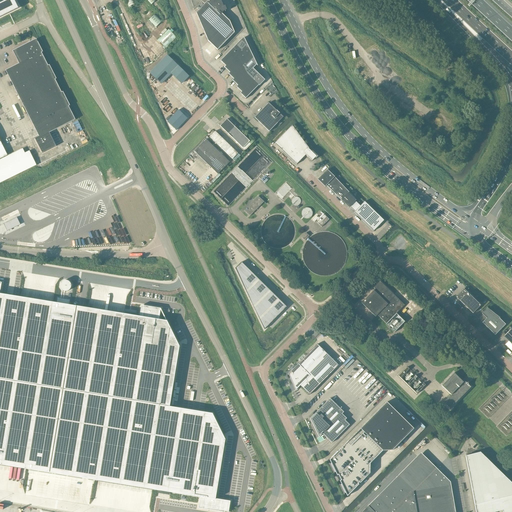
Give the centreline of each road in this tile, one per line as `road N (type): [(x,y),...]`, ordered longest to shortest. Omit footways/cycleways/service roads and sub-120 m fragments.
road 1 (unclassified): [(277,474),(108,108)]
road 2 (primary): [(267,0),(340,127),(467,233)]
road 3 (primary): [(467,218),(363,134),(324,82),(281,0)]
road 4 (unknown): [(333,511),(418,424),(389,395),(307,465)]
road 5 (unclassified): [(511,370),(400,259),(374,257),(318,314)]
road 6 (unclassified): [(329,511),(263,374),(318,314)]
road 7 (unclassified): [(318,314),(161,153)]
road 8 (unclassified): [(161,153),(221,91),(199,60),(179,0)]
road 9 (unclassified): [(161,153),(88,10)]
road 10 (unknown): [(37,210),(100,194),(128,254)]
road 11 (unknown): [(383,258),(300,167)]
